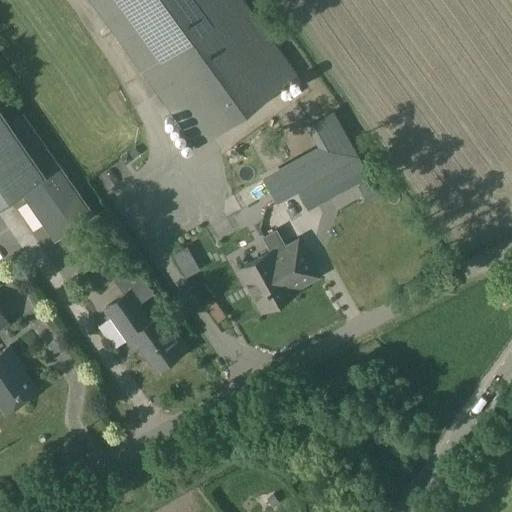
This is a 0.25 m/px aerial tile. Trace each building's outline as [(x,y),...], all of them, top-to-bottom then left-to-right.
[(29,19),(47,5),(42,0),(29,0),(20,7),(29,19)] [(297,74),(243,0),(89,0),(195,146),(297,74)] [(296,190),(356,157),(331,111),(305,126),(316,146),(283,164),(261,176),(275,202),(296,190)] [(0,204),(20,191),(54,240),(93,213),(23,112),(7,123),(0,112),(0,204)] [(102,193),(134,167),(127,158),(141,147),(116,116),(82,144),(97,163),(85,172),(102,193)] [(195,160),(213,196),(253,177),(235,141),(195,160)] [(306,209),(367,176),(356,157),(296,190),(306,209)] [(277,225),(266,195),(219,213),(231,243),(277,225)] [(291,288),(292,287),(315,274),(297,241),(273,255),(291,288)] [(151,321),(139,302),(153,293),(119,245),(81,271),(91,284),(108,272),(122,291),(104,304),(132,346),(138,342),(156,369),(186,348),(162,314),(151,321)] [(291,288),(273,255),(269,256),(267,252),(238,268),(262,310),(294,292),(292,287),(291,288)] [(505,310),(511,303),(511,297),(507,292),(497,301),(505,310)] [(8,347),(0,352),(0,405),(5,412),(35,391),(21,370),(23,369),(8,347)]
